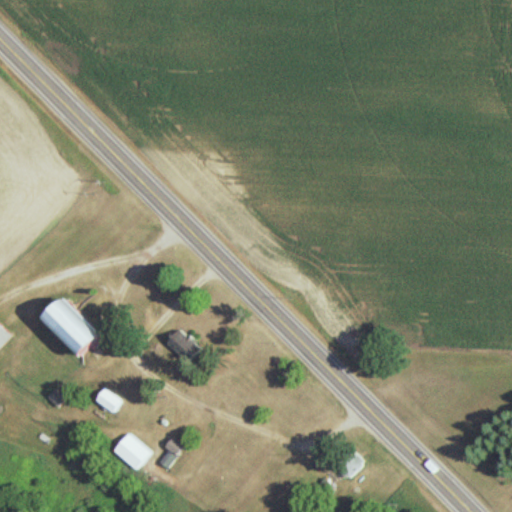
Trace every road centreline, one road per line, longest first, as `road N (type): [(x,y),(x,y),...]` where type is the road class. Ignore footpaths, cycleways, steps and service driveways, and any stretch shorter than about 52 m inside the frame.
road 1 (secondary): [(473,511),(0,40)]
road 2 (residential): [(0,298),(139,254),(186,226)]
